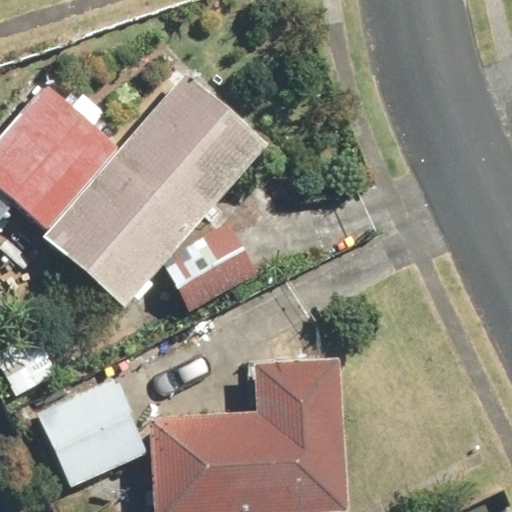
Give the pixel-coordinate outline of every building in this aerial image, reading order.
[(47,235),(128,306),(272,142),(189,69),(122,146),(51,84),(0,141),(0,183),(52,229),(47,235)] [(235,219),(169,267),(200,309),(265,260),(235,219)] [(34,330),(0,349),(0,360),(18,392),(57,370),(34,330)] [(153,417),(158,511),(301,511),(351,509),(342,356),(259,361),(262,411),(153,417)] [(40,411),(74,486),(150,451),(116,377),(40,411)]
